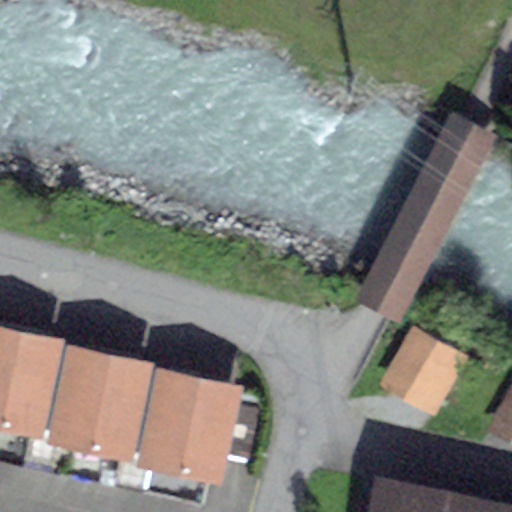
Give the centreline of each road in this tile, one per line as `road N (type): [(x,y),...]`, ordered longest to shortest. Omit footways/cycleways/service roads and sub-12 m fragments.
road 1 (residential): [(296,360),(367,336),(511,55)]
road 2 (residential): [(296,360),(235,325),(0,262)]
road 3 (residential): [(297,511),(317,427),(296,360)]
